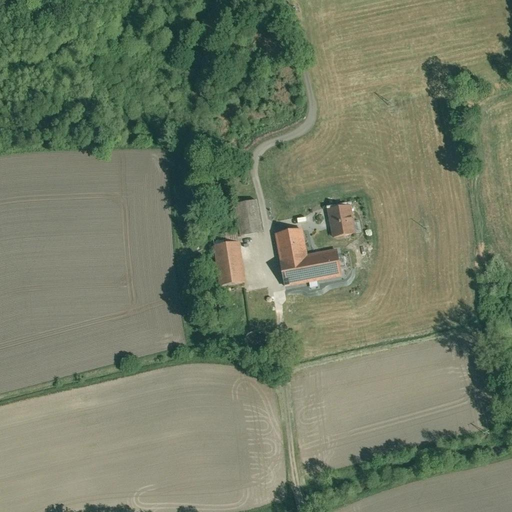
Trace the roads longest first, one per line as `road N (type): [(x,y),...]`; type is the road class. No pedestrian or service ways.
road 1 (track): [(301,511),(262,223)]
road 2 (unclassified): [(285,0),(309,117),(251,168),(262,223)]
